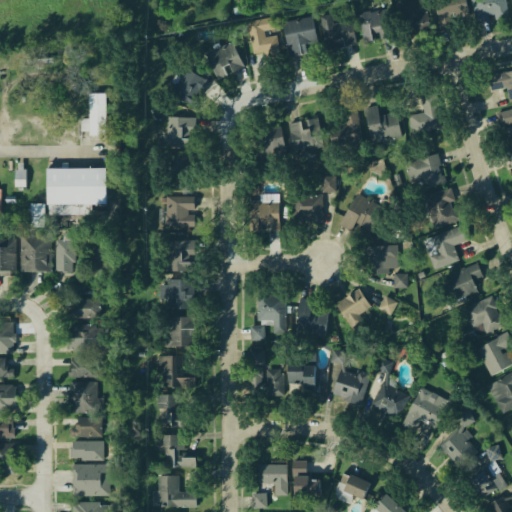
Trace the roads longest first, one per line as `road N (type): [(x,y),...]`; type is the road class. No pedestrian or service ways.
road 1 (residential): [(235,511),(234,118),(264,95),(299,88)]
road 2 (residential): [(457,511),(413,463),(380,443),(316,427),(235,428)]
road 3 (residential): [(299,88),(511,45)]
road 4 (residential): [(459,56),(511,242)]
road 5 (residential): [(49,511),(50,351)]
